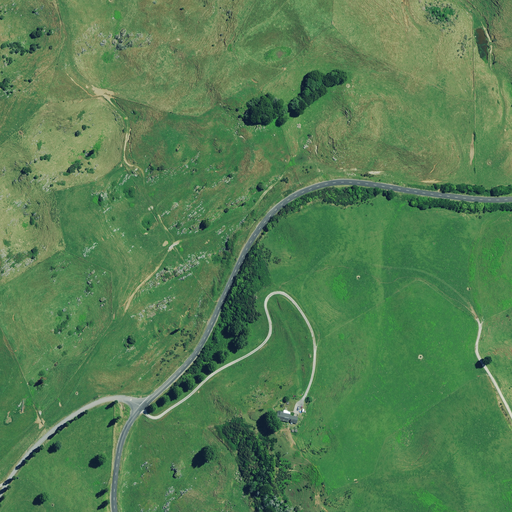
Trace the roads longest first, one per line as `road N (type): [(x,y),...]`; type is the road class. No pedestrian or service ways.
road 1 (unclassified): [(141,407),(192,358),(251,240),(297,194),(341,182),(511,199)]
road 2 (unclassified): [(141,407),(123,399),(90,404),(10,473),(0,496)]
